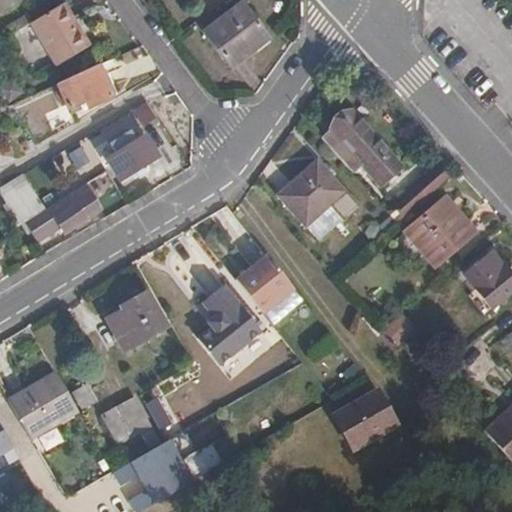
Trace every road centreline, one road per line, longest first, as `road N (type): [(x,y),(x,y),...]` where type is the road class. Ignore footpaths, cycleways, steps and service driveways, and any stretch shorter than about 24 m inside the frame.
road 1 (residential): [(0,310),(203,187),(242,146)]
road 2 (residential): [(350,5),(511,185)]
road 3 (residential): [(122,0),(242,146)]
road 4 (residential): [(242,146),(350,5)]
